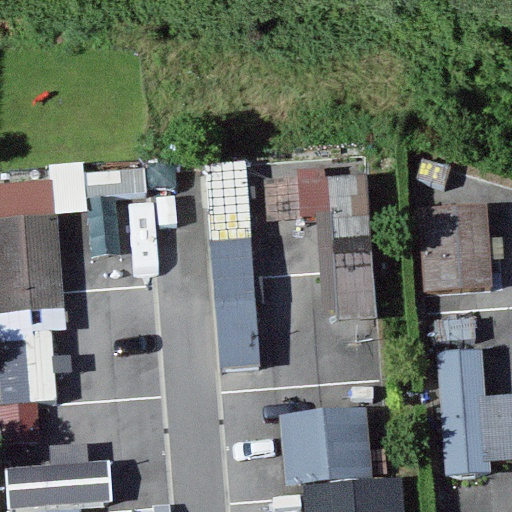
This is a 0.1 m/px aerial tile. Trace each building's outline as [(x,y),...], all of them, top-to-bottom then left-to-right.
[(217,163),(219,369),(271,369),(268,163),(217,163)] [(79,397),(59,215),(96,210),(91,170),(0,179),(0,314),(13,435),(44,432),(41,402),(79,397)] [(387,312),(385,172),(274,174),(274,219),(330,218),(331,313),(387,312)] [(503,290),(502,206),(430,207),(431,291),(503,290)] [(449,467),(511,468),(511,394),(494,394),(495,353),(452,352),(449,467)] [(289,415),(297,484),(386,474),(379,405),(289,415)] [(14,508),(122,505),(120,455),(13,458),(14,508)] [(317,511),(418,511),(418,481),(317,482),(317,511)]
